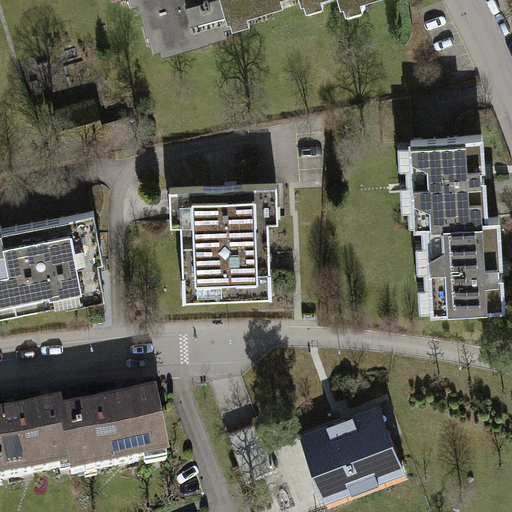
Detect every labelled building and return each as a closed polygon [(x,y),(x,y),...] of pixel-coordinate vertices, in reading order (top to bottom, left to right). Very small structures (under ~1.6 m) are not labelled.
[(135,0),(143,27),(153,24),(159,44),(203,32),(201,24),(227,16),(224,13),(220,0),(135,0)] [(220,0),(224,13),(264,2),(263,0),(220,0)] [(98,98),(63,108),(70,134),(105,124),(98,98)] [(421,223),(431,222),(482,220),(482,217),(477,137),(395,141),(396,163),(416,162),(417,179),(397,180),(399,205),(420,204),(421,223)] [(274,181),(167,184),(168,221),(178,221),(180,297),(268,294),(266,217),(276,216),(274,181)] [(102,259),(92,208),(43,217),(2,225),(0,225),(0,312),(63,300),(64,303),(103,295),(96,260),(102,259)] [(482,220),(431,222),(432,238),(412,238),(413,269),(433,268),(434,281),(417,281),(418,307),(498,303),(494,217),(482,217),(482,220)] [(163,454),(152,399),(58,418),(67,462),(70,473),(163,454)] [(383,404),(300,435),(326,505),(409,475),(383,404)] [(58,418),(57,409),(0,421),(0,476),(67,462),(58,418)] [(258,417),(227,429),(240,462),(271,450),(258,417)]
